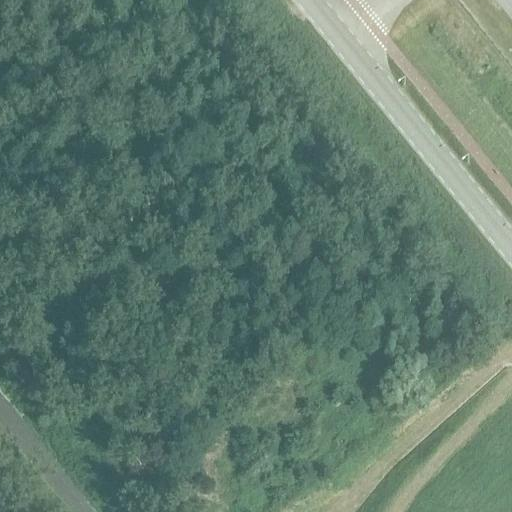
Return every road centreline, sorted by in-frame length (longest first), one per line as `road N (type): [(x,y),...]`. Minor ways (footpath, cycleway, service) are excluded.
road 1 (tertiary): [(511,241),(322,0)]
road 2 (track): [(0,403),(87,511)]
